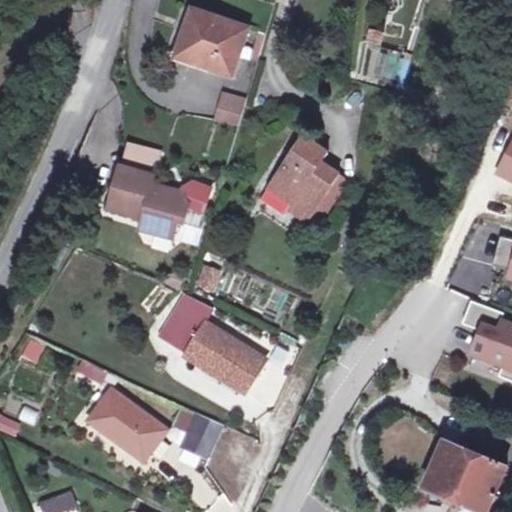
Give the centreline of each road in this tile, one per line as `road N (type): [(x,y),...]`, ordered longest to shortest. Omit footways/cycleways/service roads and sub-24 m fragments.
road 1 (residential): [(0,273),(82,111),(114,0)]
road 2 (residential): [(283,511),(322,427),(372,353),(429,290)]
road 3 (residential): [(287,0),(273,76),(362,102)]
